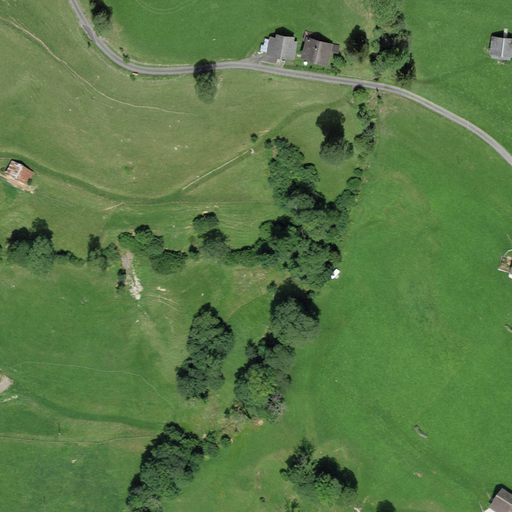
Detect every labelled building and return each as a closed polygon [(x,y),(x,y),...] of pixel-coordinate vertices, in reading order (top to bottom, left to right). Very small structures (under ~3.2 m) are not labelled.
[(297,39),(272,34),(267,55),(292,60),(297,39)] [(332,44),(307,38),(301,60),(327,66),(332,44)] [(509,42),(486,39),(483,57),(507,60),(509,42)] [(34,176),(11,163),(3,177),(25,190),(34,176)] [(511,511),(511,502),(498,493),(485,511),(486,511),(511,511)]
